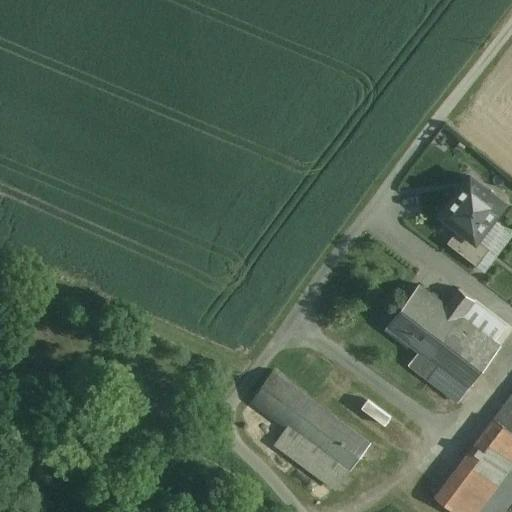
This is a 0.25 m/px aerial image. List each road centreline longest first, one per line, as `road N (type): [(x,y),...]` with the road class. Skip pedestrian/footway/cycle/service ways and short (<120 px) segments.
road 1 (unclassified): [(511,27),(211,428)]
road 2 (unclassified): [(0,383),(93,393),(211,428)]
road 3 (unclassified): [(211,428),(263,470),(297,511)]
